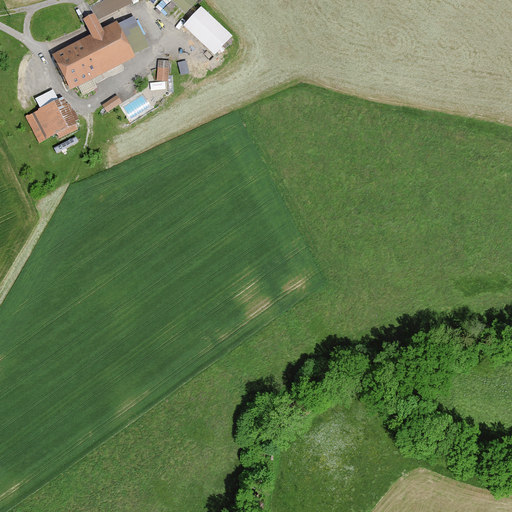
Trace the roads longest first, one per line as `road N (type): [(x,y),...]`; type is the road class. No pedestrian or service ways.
road 1 (track): [(178,37),(83,104),(60,90),(33,46),(0,25)]
road 2 (track): [(89,103),(89,153),(58,220),(0,307)]
